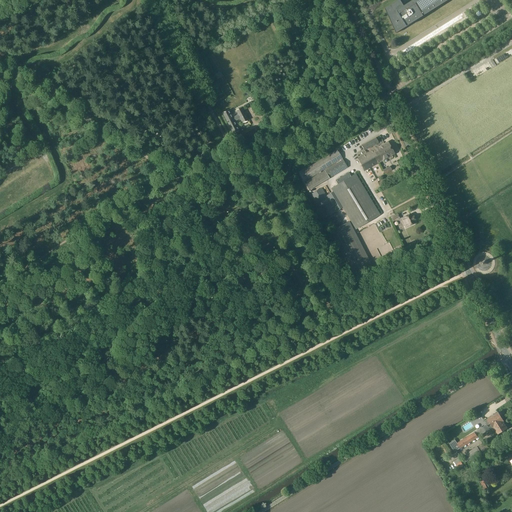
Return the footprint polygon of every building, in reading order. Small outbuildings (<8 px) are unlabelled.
[(400,0),(398,0),(385,8),(396,33),(407,27),(412,35),(415,33),(435,21),(430,14),(410,26),(410,25),(450,0),(413,0),(404,6),(400,0)] [(241,108),(236,111),(238,115),(232,118),(227,110),(223,113),(233,133),(238,131),(234,122),(240,119),(242,123),(248,120),(241,108)] [(376,138),(362,146),(364,150),(378,142),(376,138)] [(388,141),(358,158),(365,170),(395,154),(388,141)] [(309,178),(342,158),(337,150),(304,170),(309,178)] [(325,170),(330,178),(348,167),(343,159),(325,170)] [(315,185),(329,177),(325,170),(304,182),(309,190),(316,186),(315,185)] [(359,227),(379,215),(355,174),(351,177),(349,172),(336,180),(341,189),(337,191),(336,190),(326,196),(322,188),(311,194),(325,218),(343,207),(351,221),(355,228),(358,226),(359,227)] [(413,215),(411,217),(410,214),(402,218),(406,227),(414,223),(413,221),(416,220),(413,215)] [(372,267),(349,222),(331,231),(354,276),(372,267)] [(449,443),(454,452),(486,431),(493,427),(503,421),(502,421),(503,421),(498,412),(488,419),(485,421),(488,425),(491,423),(492,425),(488,427),(486,425),(483,426),(457,443),(455,439),(449,443)] [(507,428),(503,421),(493,427),(498,434),(507,428)] [(493,437),(486,442),(489,447),(496,442),(493,437)] [(470,459),(489,447),(486,442),(485,441),(477,446),(467,453),(468,454),(462,457),(464,460),(465,462),(471,459),(470,459)] [(486,449),(488,452),(497,447),(495,444),(486,449)] [(482,478),(478,479),(484,490),(487,488),(482,478)]
